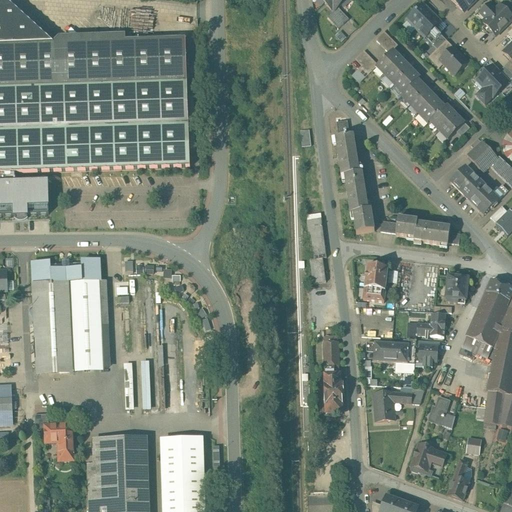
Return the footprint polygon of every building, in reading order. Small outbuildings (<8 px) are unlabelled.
[(53,45),(3,0),(0,0),(0,46),(53,45)] [(321,0),(332,11),(333,10),(335,12),(338,9),(347,0),(321,0)] [(450,0),(464,13),(477,0),(450,0)] [(422,5),(407,21),(418,31),(420,30),(426,36),(424,38),(425,39),(425,38),(434,29),(440,23),(439,23),(438,24),(430,16),(431,14),(422,5)] [(495,10),(490,5),(480,14),(481,15),(482,13),(490,21),(485,26),(482,23),(482,24),(496,38),(511,21),(511,18),(509,16),(500,6),(495,10)] [(349,21),(338,9),(335,12),(327,19),(338,30),(349,21)] [(434,29),(425,38),(432,46),(441,36),(434,29)] [(340,32),(335,35),(341,42),(345,38),(340,32)] [(384,32),(375,41),(380,45),(389,37),(384,32)] [(77,44),(71,39),(65,45),(59,39),(53,45),(54,88),(187,84),(186,41),(125,43),(119,37),(113,43),(107,37),(101,44),(95,38),(89,44),(83,38),(77,44)] [(389,37),(380,45),(385,50),(393,42),(389,37)] [(451,37),(428,59),(433,64),(437,60),(455,78),(468,64),(447,42),(451,38),(451,37)] [(393,42),(385,50),(389,55),(392,52),(398,47),(393,42)] [(511,44),(503,54),(511,62),(511,63),(511,44)] [(53,45),(0,46),(0,89),(54,88),(53,45)] [(364,52),(355,60),(360,65),(368,57),(364,52)] [(378,66),(376,68),(385,77),(401,62),(392,52),(389,55),(378,66)] [(368,57),(360,65),(362,67),(365,70),(373,61),(368,57)] [(373,61),(365,70),(369,75),(376,68),(378,66),(373,61)] [(401,62),(385,77),(394,86),(410,71),(401,62)] [(365,70),(362,67),(357,71),(365,79),(369,75),(365,70)] [(499,73),(493,67),(480,79),(488,86),(476,97),(485,106),(493,99),(493,100),(509,84),(499,73)] [(511,79),(511,74),(505,67),(499,73),(509,83),(511,79)] [(410,71),(394,86),(403,96),(417,82),(419,80),(410,71)] [(403,96),(401,98),(410,107),(426,91),(417,82),(403,96)] [(187,84),(54,88),(0,89),(0,132),(188,126),(187,84)] [(435,100),(426,91),(410,107),(419,116),(435,100)] [(435,100),(419,116),(428,125),(430,123),(444,109),(435,100)] [(444,109),(430,123),(439,132),(455,117),(446,108),(444,109)] [(455,117),(439,132),(448,142),(457,133),(464,126),(455,117)] [(464,126),(457,133),(461,138),(470,130),(465,125),(464,126)] [(188,126),(0,132),(0,175),(3,175),(15,175),(190,169),(188,126)] [(309,132),(300,132),(302,148),(311,147),(309,132)] [(339,139),(335,140),(341,178),(344,177),(359,175),(353,137),(339,139)] [(482,142),(466,157),(482,174),(490,167),(498,160),(497,159),(482,142)] [(511,170),(499,158),(497,159),(498,160),(490,167),(511,189),(511,170)] [(493,196),(471,174),(468,177),(462,171),(450,183),(484,217),(499,202),(493,196)] [(359,175),(344,177),(350,215),(353,215),(353,214),(368,212),(368,211),(362,174),(359,175)] [(15,175),(3,175),(3,185),(0,185),(0,218),(15,218),(15,222),(31,221),(30,217),(51,216),(50,184),(15,185),(15,175)] [(508,192),(502,186),(493,196),(499,202),(508,192)] [(496,225),(507,214),(502,208),(491,219),(496,225)] [(368,212),(353,214),(353,215),(356,235),(374,233),(371,211),(368,211),(368,212)] [(507,238),(511,233),(511,214),(510,212),(507,214),(496,225),(495,226),(507,238)] [(321,220),(307,222),(309,233),(311,233),(314,260),(314,261),(323,260),(326,259),(321,220)] [(417,222),(398,220),(397,225),(396,235),(395,238),(414,240),(417,225),(417,222)] [(417,225),(414,240),(414,243),(448,248),(449,234),(450,230),(417,225)] [(314,260),(310,261),(313,285),(326,283),(323,260),(314,261),(314,260)] [(143,275),(151,275),(152,265),(143,265),(143,275)] [(388,271),(367,268),(365,290),(385,293),(388,271)] [(397,284),(397,272),(389,271),(389,284),(397,284)] [(127,278),(117,278),(119,315),(130,315),(127,278)] [(468,280),(448,278),(446,300),(446,304),(458,306),(458,301),(466,302),(467,295),(468,289),(467,289),(468,280)] [(100,282),(69,284),(73,370),(104,368),(100,282)] [(73,370),(69,284),(34,285),(38,372),(73,370)] [(511,296),(511,290),(495,284),(491,296),(510,303),(511,296)] [(385,293),(365,290),(363,301),(384,303),(385,293)] [(181,293),(178,297),(195,309),(198,305),(181,293)] [(494,361),(487,392),(489,393),(502,324),(508,309),(507,309),(510,303),(491,296),(486,294),(462,347),(494,361)] [(511,303),(510,310),(508,309),(502,324),(511,328),(511,303)] [(202,333),(211,330),(207,317),(205,318),(202,309),(195,312),(202,333)] [(446,317),(431,316),(431,327),(430,338),(444,339),(446,317)] [(511,328),(502,324),(489,393),(504,396),(511,397),(511,393),(511,328)] [(431,327),(418,326),(417,337),(430,338),(431,327)] [(363,327),(363,337),(378,337),(378,327),(363,327)] [(416,342),(407,341),(407,347),(408,347),(407,366),(414,366),(415,366),(415,363),(416,348),(416,342)] [(375,345),(367,344),(367,353),(375,353),(375,346),(375,345)] [(340,377),(334,377),(334,367),(339,367),(338,345),(324,345),(325,366),(324,366),(326,415),(333,415),(340,415),(342,415),(341,398),(343,397),(343,387),(340,387),(340,377)] [(403,347),(375,345),(375,346),(375,353),(374,362),(374,364),(394,365),(407,366),(408,347),(407,347),(403,347)] [(437,349),(425,348),(424,348),(421,348),(420,363),(423,364),(423,370),(432,370),(433,364),(436,364),(437,349)] [(131,364),(122,365),(124,411),(132,410),(131,364)] [(407,366),(394,365),(394,371),(395,372),(397,372),(400,375),(400,376),(401,376),(401,375),(404,373),(414,373),(414,366),(407,366)] [(11,389),(0,389),(0,425),(12,425),(12,414),(11,401),(11,389)] [(489,393),(486,410),(485,422),(484,424),(496,426),(499,427),(504,396),(489,393)] [(392,394),(373,396),(376,424),(395,422),(393,404),(392,394)] [(400,395),(392,394),(393,404),(412,406),(412,396),(400,395)] [(422,397),(412,396),(412,406),(420,406),(422,397)] [(439,400),(434,414),(432,413),(429,422),(452,430),(454,421),(444,418),(449,403),(439,400)] [(486,410),(478,409),(477,421),(485,422),(486,410)] [(47,416),(36,417),(37,431),(45,431),(44,427),(48,427),(47,416)] [(48,427),(44,427),(45,431),(45,445),(60,444),(60,451),(58,451),(58,463),(74,462),(72,425),(48,427)] [(207,511),(205,440),(164,441),(165,511),(207,511)] [(481,443),(468,441),(466,454),(479,456),(481,443)] [(145,511),(143,442),(92,444),(93,468),(87,468),(88,511),(145,511)] [(447,456),(418,446),(411,467),(412,467),(420,470),(428,473),(430,465),(443,469),(447,456)] [(460,462),(454,478),(462,481),(468,465),(460,462)] [(454,478),(447,497),(463,502),(469,484),(462,481),(454,478)] [(511,493),(507,492),(502,503),(511,507),(511,493)] [(400,511),(403,504),(387,498),(382,509),(381,511),(400,511)]
